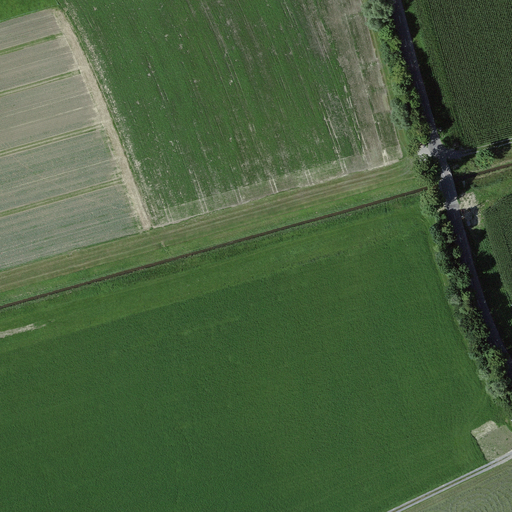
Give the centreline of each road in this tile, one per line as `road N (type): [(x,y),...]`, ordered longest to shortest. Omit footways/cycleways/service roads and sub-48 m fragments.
road 1 (tertiary): [(396,0),(476,288),(511,370)]
road 2 (track): [(511,455),(397,511)]
